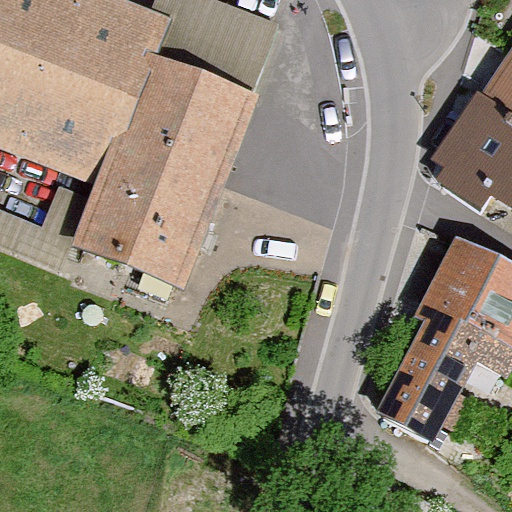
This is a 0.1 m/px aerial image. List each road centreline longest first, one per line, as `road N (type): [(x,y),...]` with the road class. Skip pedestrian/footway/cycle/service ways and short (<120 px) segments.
road 1 (unclassified): [(299,511),(391,150),(409,11)]
road 2 (track): [(484,511),(328,411)]
